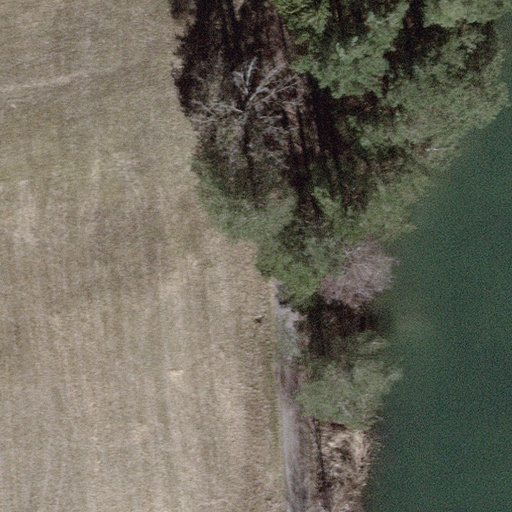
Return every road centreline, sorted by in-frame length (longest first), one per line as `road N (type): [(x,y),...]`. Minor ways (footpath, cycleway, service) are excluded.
road 1 (track): [(259,0),(271,511)]
road 2 (track): [(264,205),(388,0)]
